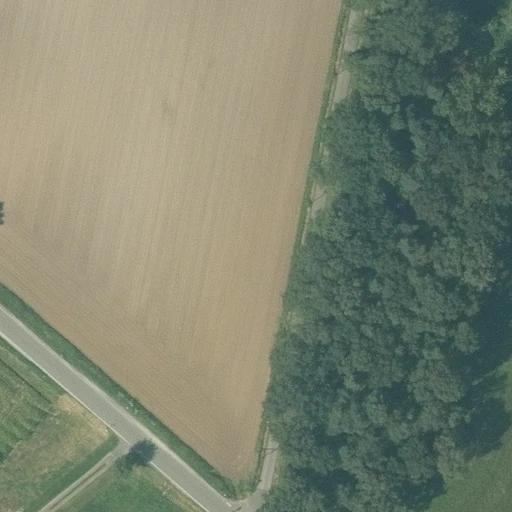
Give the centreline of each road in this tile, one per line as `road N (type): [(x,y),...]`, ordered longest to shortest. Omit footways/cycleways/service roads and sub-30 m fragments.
road 1 (unclassified): [(360,0),(260,511)]
road 2 (tertiary): [(0,321),(222,511)]
